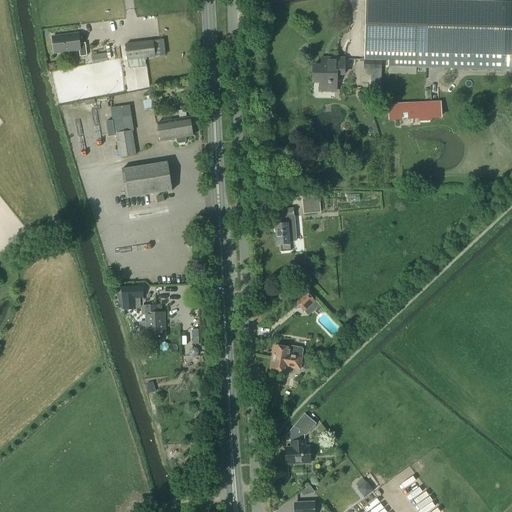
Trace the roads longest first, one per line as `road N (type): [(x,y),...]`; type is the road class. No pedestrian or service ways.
road 1 (unclassified): [(255,511),(230,87),(233,0)]
road 2 (primary): [(231,511),(208,0)]
